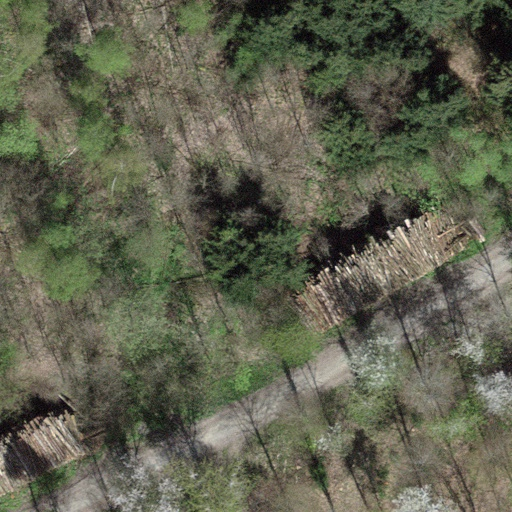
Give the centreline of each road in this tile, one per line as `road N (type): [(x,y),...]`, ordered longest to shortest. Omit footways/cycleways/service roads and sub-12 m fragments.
road 1 (motorway): [(37,511),(161,413),(511,74)]
road 2 (track): [(511,268),(229,450),(115,511)]
road 3 (motorway): [(196,0),(0,172)]
